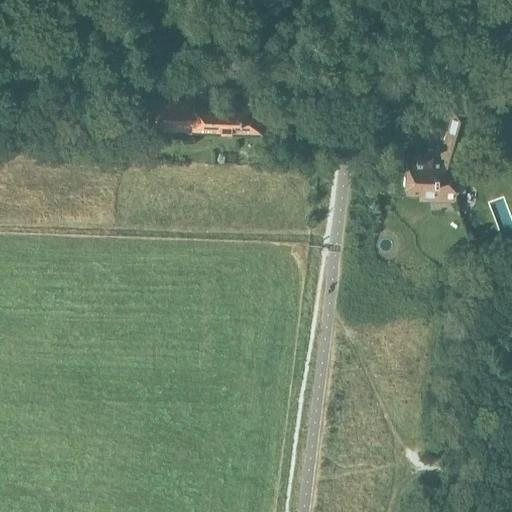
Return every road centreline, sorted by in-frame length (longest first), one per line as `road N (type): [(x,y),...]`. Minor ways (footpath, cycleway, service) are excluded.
road 1 (unknown): [(0,30),(347,40),(452,31),(511,5)]
road 2 (unclassified): [(346,76),(0,62)]
road 3 (unclassified): [(346,76),(441,68),(511,43)]
